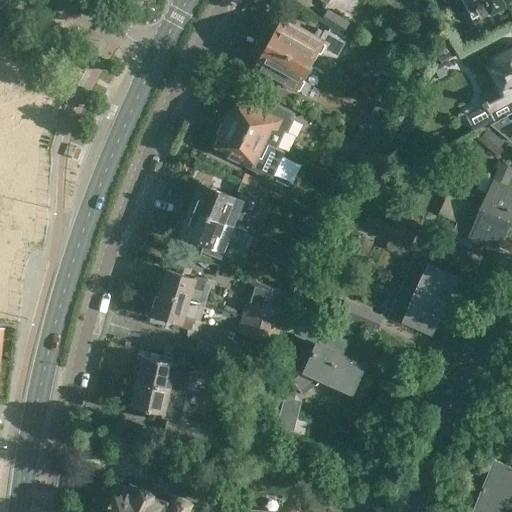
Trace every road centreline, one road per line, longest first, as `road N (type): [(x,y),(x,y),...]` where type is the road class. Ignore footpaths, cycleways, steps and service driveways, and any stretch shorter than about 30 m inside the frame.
road 1 (residential): [(47,511),(53,454),(117,227),(222,0)]
road 2 (primary): [(19,511),(69,269),(158,49)]
road 3 (residential): [(409,511),(437,420),(511,313)]
road 4 (residential): [(158,49),(45,0)]
